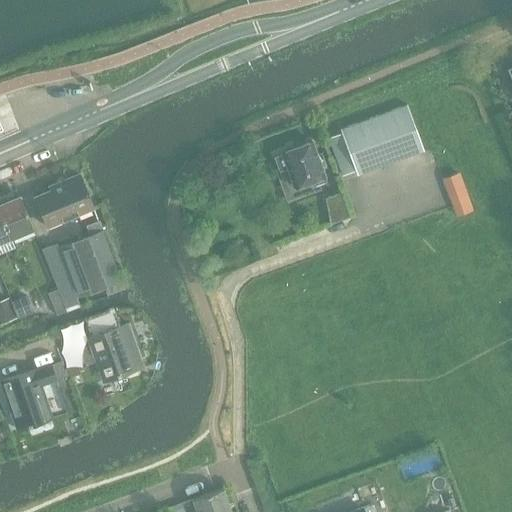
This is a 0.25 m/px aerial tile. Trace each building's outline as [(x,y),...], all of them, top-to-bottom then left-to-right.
[(504,73),(503,76),(507,87),(510,89),(511,88),(511,67),(511,68),(510,69),(510,71),(504,73)] [(341,133),(328,138),(342,174),(355,170),(357,175),(424,151),(407,105),(340,129),(341,133)] [(282,155),(275,157),(280,170),(276,172),(287,203),(315,193),(312,186),(327,181),(322,168),(325,166),(322,157),(317,155),(312,141),(296,147),(293,145),(286,148),(285,151),(282,152),(282,155)] [(459,173),(444,179),(454,207),(469,201),(459,173)] [(47,227),(93,208),(80,175),(61,182),(62,186),(35,197),(47,227)] [(326,198),(330,225),(349,218),(339,193),(326,198)] [(33,229),(20,197),(0,205),(0,212),(11,238),(33,229)] [(0,242),(11,238),(0,212),(0,242)] [(58,290),(67,312),(80,307),(76,297),(89,293),(104,287),(107,296),(125,289),(121,281),(102,230),(103,230),(99,221),(86,226),(89,236),(71,243),(59,248),(57,244),(41,250),(58,290)] [(58,290),(49,293),(57,315),(67,312),(58,290)] [(17,317),(34,310),(28,295),(11,302),(17,317)] [(0,323),(1,325),(16,318),(8,298),(0,301),(0,323)] [(88,326),(92,337),(88,338),(94,354),(98,353),(107,379),(117,376),(134,371),(130,358),(140,355),(129,324),(119,327),(115,316),(88,326)] [(34,370),(1,382),(17,430),(52,419),(40,386),(56,380),(58,386),(69,383),(61,362),(50,366),(35,371),(34,370)] [(9,436),(5,425),(0,426),(0,430),(3,438),(9,436)] [(231,511),(223,489),(192,500),(196,511),(231,511)]
